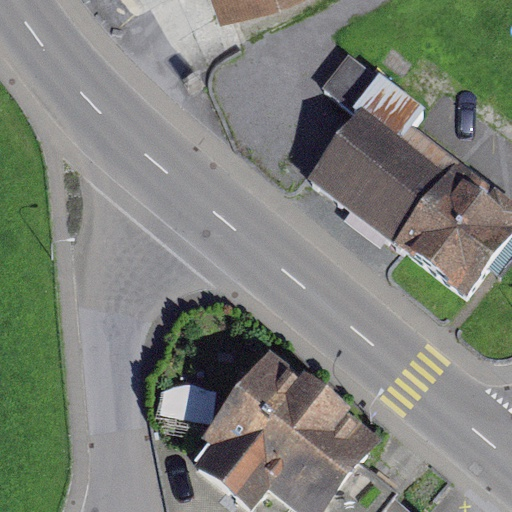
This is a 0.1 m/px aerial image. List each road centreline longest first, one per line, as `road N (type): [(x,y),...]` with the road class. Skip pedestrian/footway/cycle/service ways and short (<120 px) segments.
road 1 (primary): [(511,461),(175,184)]
road 2 (residential): [(124,511),(107,302),(117,257),(175,184)]
road 3 (primary): [(175,184),(88,102),(12,0)]
